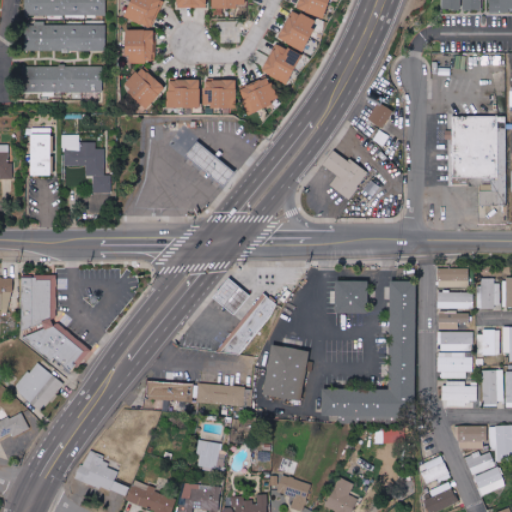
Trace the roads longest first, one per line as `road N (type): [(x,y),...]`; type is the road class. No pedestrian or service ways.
road 1 (secondary): [(29,511),(67,446),(223,243)]
road 2 (tertiary): [(241,219),(310,131),(377,0)]
road 3 (tertiary): [(223,243),(0,243)]
road 4 (tertiary): [(430,242),(223,243)]
road 5 (residential): [(410,242),(414,67)]
